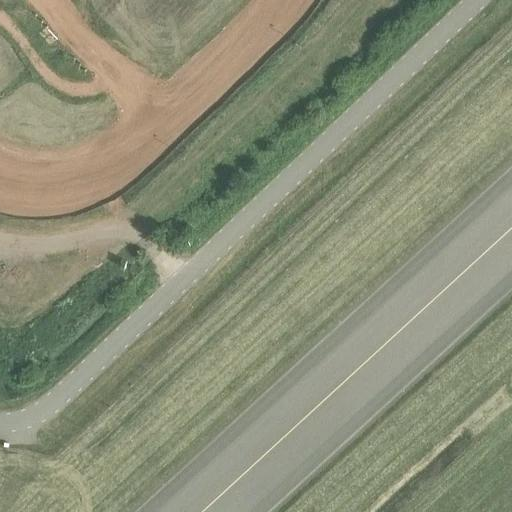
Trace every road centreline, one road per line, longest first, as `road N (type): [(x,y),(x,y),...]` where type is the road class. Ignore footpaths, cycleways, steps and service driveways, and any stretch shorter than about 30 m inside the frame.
road 1 (unclassified): [(0,424),(41,414),(478,0)]
road 2 (track): [(51,0),(168,117)]
